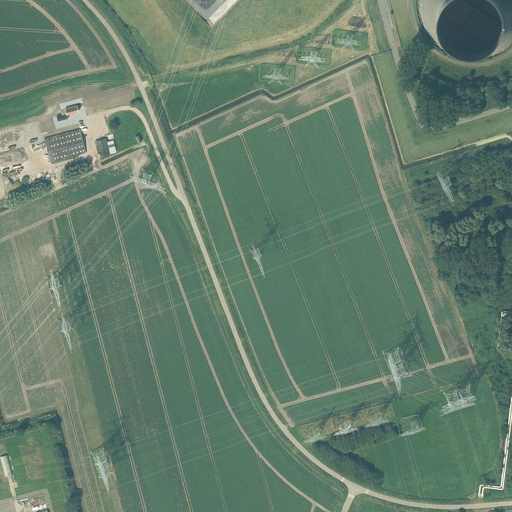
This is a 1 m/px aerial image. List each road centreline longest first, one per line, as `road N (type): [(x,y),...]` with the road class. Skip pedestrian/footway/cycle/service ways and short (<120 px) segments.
road 1 (unclassified): [(355,487),(314,462),(258,390),(140,85),(84,0)]
road 2 (unclassified): [(381,0),(424,131),(511,106)]
road 3 (unclassified): [(511,503),(421,506),(355,487)]
